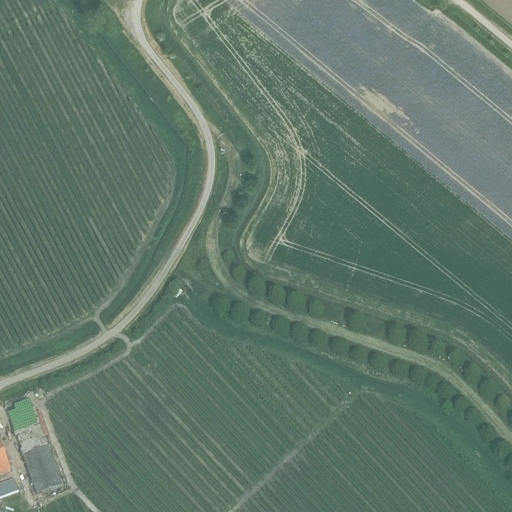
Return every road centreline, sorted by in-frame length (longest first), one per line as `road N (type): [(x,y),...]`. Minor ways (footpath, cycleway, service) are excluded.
road 1 (track): [(194,109),(219,105),(243,138),(248,185),(221,231),(243,285),(457,364),(511,425)]
road 2 (unclassified): [(0,385),(114,332),(174,262),(205,197),(207,133),(134,28),(139,0)]
